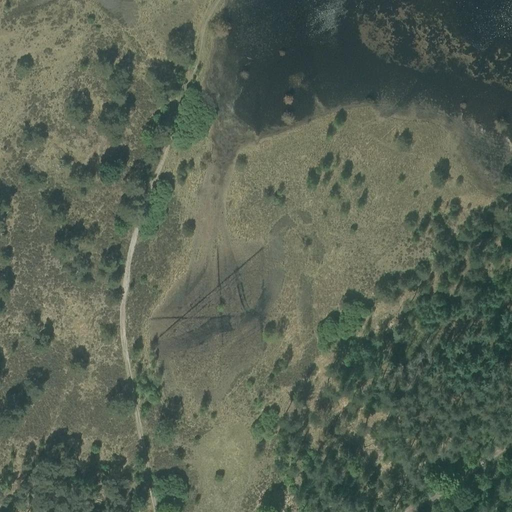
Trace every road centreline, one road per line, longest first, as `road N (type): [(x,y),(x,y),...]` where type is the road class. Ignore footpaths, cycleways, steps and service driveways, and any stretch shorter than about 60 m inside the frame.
road 1 (track): [(217,0),(128,254),(121,311),(156,511)]
road 2 (track): [(511,443),(408,511)]
